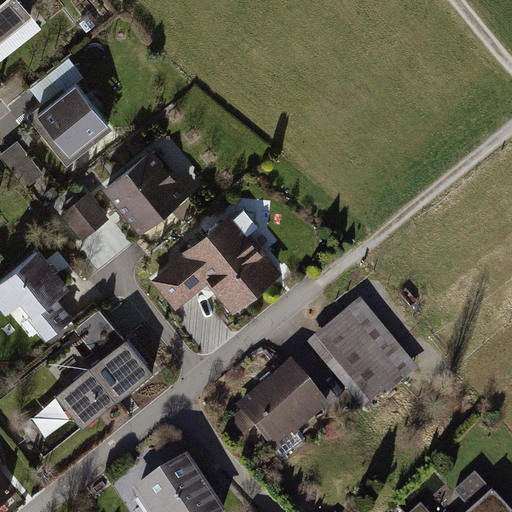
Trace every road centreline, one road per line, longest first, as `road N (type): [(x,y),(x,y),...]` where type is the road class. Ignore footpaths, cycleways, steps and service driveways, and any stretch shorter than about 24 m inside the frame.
road 1 (residential): [(33,511),(335,273)]
road 2 (track): [(511,128),(335,273)]
